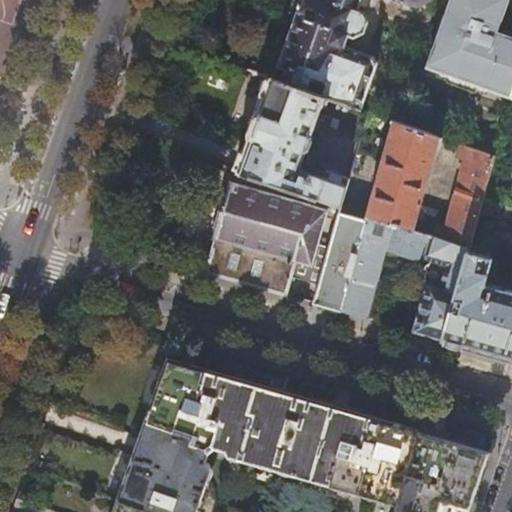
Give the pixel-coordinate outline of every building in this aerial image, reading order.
[(295,0),(292,12),(300,16),(293,39),(285,62),(287,66),(289,67),(284,81),(361,109),(378,61),(374,55),(345,44),(350,34),(356,36),(364,31),(369,21),(364,12),(358,9),(362,0),(408,0),(418,4),(425,0),(295,0)] [(452,0),(429,70),(511,97),(511,34),(500,31),(508,0),(452,0)] [(284,81),(271,76),(270,80),(268,79),(262,95),(266,96),(259,113),(256,112),(252,122),(249,133),(252,134),(246,151),(242,150),(239,160),(237,167),(240,168),(239,170),(269,180),(281,184),(342,205),(350,177),(329,170),(327,177),(301,168),(319,118),(328,121),(327,127),(361,139),(369,112),(361,109),(284,81)] [(493,166),(496,156),(463,145),(460,155),(468,158),(447,229),(439,226),(443,214),(421,206),(441,137),(395,121),(370,215),(427,234),(470,248),(485,192),(493,166)] [(281,184),(269,180),(267,186),(279,190),(281,184)] [(216,239),(207,271),(247,283),(287,294),(297,260),(312,264),(328,208),(243,185),(242,186),(229,182),(226,195),(222,194),(219,202),(222,202),(219,212),(217,221),(214,220),(213,224),(217,225),(214,238),(216,239)] [(343,310),(369,218),(341,210),(325,266),(320,285),(315,302),(327,305),(343,310)] [(419,258),(427,234),(370,215),(369,218),(343,310),(358,314),(388,323),(400,282),(388,278),(392,262),(405,266),(417,261),(419,258)] [(469,251),(470,248),(427,234),(419,258),(424,259),(426,256),(430,257),(428,264),(423,265),(421,272),(424,276),(422,282),(425,283),(412,330),(426,334),(444,339),(469,251)] [(493,258),(469,251),(444,339),(506,357),(511,358),(511,289),(487,283),(493,258)] [(318,284),(320,285),(325,266),(320,265),(313,273),(311,282),(318,284)] [(314,299),(318,284),(311,282),(306,297),(314,299)] [(122,499),(117,511),(197,511),(213,467),(210,462),(208,461),(211,448),(215,445),(230,449),(232,454),(399,502),(420,431),(381,420),(283,392),(172,360),(162,387),(142,444),(122,499)] [(451,440),(420,431),(399,502),(397,511),(399,511),(468,511),(491,451),(451,440)]
